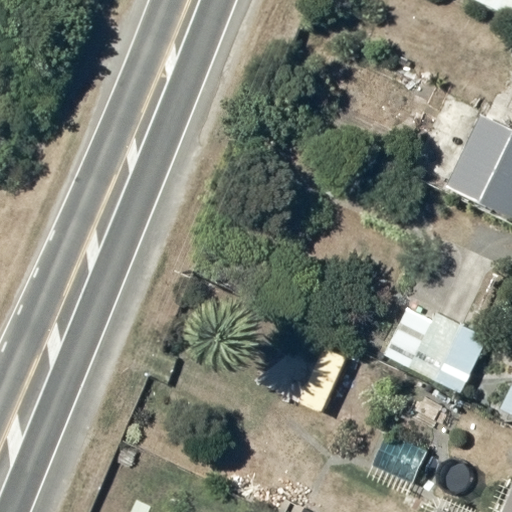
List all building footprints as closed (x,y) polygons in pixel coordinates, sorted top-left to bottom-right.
[(511,0),(479,0),(511,17),(511,0)] [(511,122),(454,89),(421,147),(463,171),(457,182),(511,213),(511,122)] [(414,293),(386,346),(471,391),(499,337),(414,293)] [(303,401),(336,342),(289,315),(255,374),(303,401)] [(511,384),(502,408),(511,412),(511,384)] [(511,511),(511,498),(506,511),(483,511),(437,494),(429,511),(511,511)]
